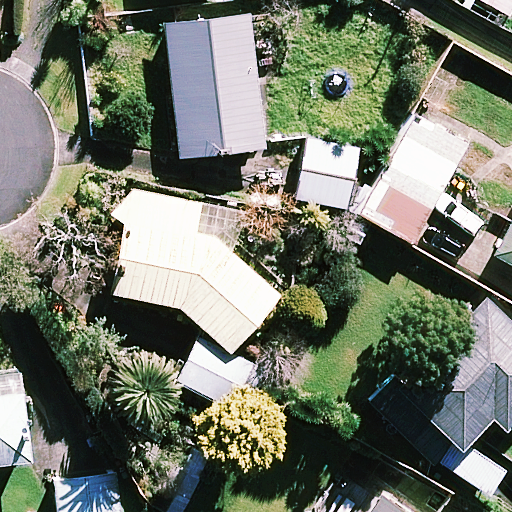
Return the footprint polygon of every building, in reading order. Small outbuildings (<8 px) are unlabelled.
[(511,9),(511,0),(476,0),(508,17),(511,9)] [(261,151),(247,18),(163,26),(176,159),(261,151)] [(464,146),(415,119),(361,218),(410,245),(464,146)] [(356,151),(307,141),(294,200),(343,210),(356,151)] [(206,207),(126,192),(120,226),(122,226),(108,295),(176,309),(229,353),(278,295),(193,223),(206,207)] [(511,220),(491,256),(511,267),(511,220)] [(489,420),(503,433),(511,423),(511,331),(481,302),(401,385),(394,379),(369,405),(432,466),(439,458),(481,499),(502,477),(467,444),(489,420)] [(251,369),(195,341),(174,383),(229,411),(251,369)] [(0,379),(0,465),(26,463),(18,377),(0,379)] [(398,511),(346,475),(319,511),(398,511)] [(116,511),(113,476),(53,482),(56,511),(116,511)]
